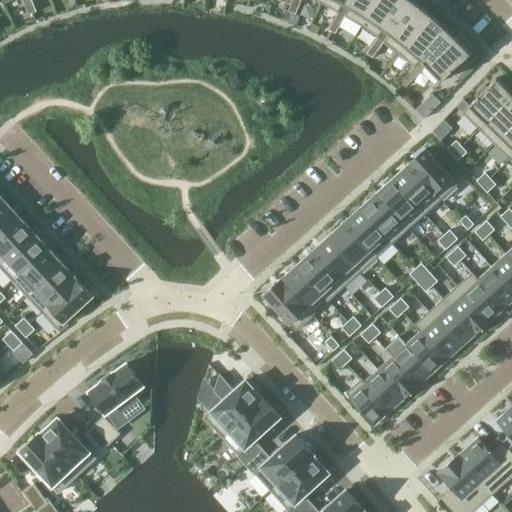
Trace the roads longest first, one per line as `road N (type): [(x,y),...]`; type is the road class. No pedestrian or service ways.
road 1 (residential): [(403,131),(212,300)]
road 2 (residential): [(212,300),(241,321),(384,481)]
road 3 (residential): [(5,131),(157,299)]
road 4 (residential): [(157,299),(72,354),(0,418)]
road 5 (residential): [(384,481),(511,366)]
